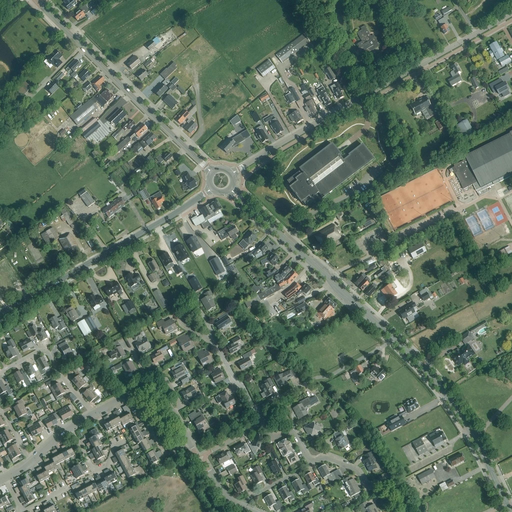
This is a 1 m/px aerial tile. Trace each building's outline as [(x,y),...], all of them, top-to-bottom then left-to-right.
[(75,2),(77,1),(77,0),(71,0),(70,1),(69,0),(65,0),(63,2),(66,5),(64,6),(68,10),(73,6),(74,7),(77,4),(75,2)] [(82,18),(85,15),(84,15),(87,13),(90,11),(85,5),(81,9),(73,16),(77,21),(81,17),(82,18)] [(447,9),(441,11),(444,17),(449,14),(452,12),(451,10),(449,7),(447,9)] [(442,17),(438,11),(433,15),(437,21),(442,17)] [(443,27),(441,28),(444,34),(449,31),(446,25),(448,24),(445,18),(438,21),(440,25),(442,25),(443,27)] [(374,49),(379,46),(377,44),(378,43),(373,35),(371,36),(365,26),(360,28),(362,30),(357,33),(362,42),(357,44),(359,47),(358,48),(363,56),(368,53),(366,50),(373,46),(374,49)] [(304,34),(276,55),(282,64),(310,42),(304,34)] [(156,46),(152,41),(146,46),(150,51),(156,46)] [(207,42),(200,49),(210,59),(217,52),(207,42)] [(499,48),(496,43),(496,44),(491,47),(491,46),(493,51),(490,53),(493,57),(492,57),(495,55),(498,60),(498,59),(499,58),(500,60),(500,61),(503,65),(502,66),(506,64),(506,63),(505,64),(503,59),(504,59),(503,59),(502,57),(503,56),(503,57),(504,57),(501,52),(503,51),(501,47),(499,48)] [(58,60),(62,56),(56,50),(55,51),(54,51),(53,52),(53,53),(46,59),(53,66),(54,64),(58,68),(62,63),(58,60)] [(179,66),(184,71),(199,55),(195,51),(179,66)] [(140,62),(141,61),(139,59),(138,60),(135,56),(131,59),(132,61),(128,65),(132,70),(140,63),(140,62)] [(146,67),(152,62),(155,60),(153,58),(144,65),(146,67)] [(74,72),(81,65),(76,60),(69,67),(66,70),(68,72),(71,69),(74,72)] [(269,60),(257,69),(263,78),(275,69),(269,60)] [(165,70),(160,75),(163,77),(165,80),(177,69),(175,67),(177,65),(176,65),(174,62),(166,70),(165,70)] [(456,64),(451,67),(453,71),(451,72),(451,74),(453,78),(448,81),(451,86),(461,81),(458,75),(457,73),(460,71),(456,64)] [(510,70),(508,66),(499,71),(501,75),(510,70)] [(336,78),(330,67),(323,71),(326,75),(327,75),(330,81),(336,78)] [(84,82),(91,75),(86,70),(79,77),(76,80),(78,82),(81,79),(84,82)] [(148,76),(151,73),(149,71),(147,73),(143,70),(136,75),(141,81),(148,75),(148,76)] [(56,83),(64,75),(61,72),(56,77),(53,80),(56,83)] [(102,81),(104,80),(101,77),(97,80),(96,80),(88,87),(86,84),(82,88),(85,93),(90,89),(90,88),(93,86),(98,92),(101,89),(99,86),(103,82),(102,81)] [(476,89),(480,87),(475,78),(471,80),(476,89)] [(186,92),(193,85),(186,79),(179,86),(186,92)] [(31,87),(25,82),(20,87),(26,92),(31,87)] [(52,95),(59,88),(53,82),(46,89),(52,95)] [(495,82),(490,85),(494,93),(495,93),(494,91),(497,90),(500,95),(509,90),(505,83),(498,87),(495,82)] [(333,85),(330,87),(334,95),(335,94),(338,99),(343,97),(341,92),(343,91),(338,83),(337,84),(333,85)] [(159,97),(167,89),(162,84),(154,92),(159,97)] [(169,95),(176,88),(174,85),(166,94),(168,96),(163,101),(172,109),(178,103),(169,95)] [(73,90),(69,86),(65,90),(69,94),(73,90)] [(179,86),(177,89),(183,95),(186,92),(179,86)] [(323,87),(317,90),(318,92),(320,96),(318,97),(322,103),(323,102),(325,105),(326,106),(327,106),(331,104),(328,99),(329,98),(323,87)] [(293,88),(289,90),(297,102),(300,100),(293,88)] [(103,107),(113,96),(106,89),(100,96),(99,94),(94,98),(94,97),(70,117),(77,126),(98,108),(94,104),(97,101),(103,107)] [(312,98),(317,96),(313,89),(308,91),(312,98)] [(291,93),(285,96),(290,104),(295,101),(291,93)] [(305,104),(307,107),(305,108),(307,112),(309,111),(310,114),(312,113),(312,114),(316,112),(314,107),(315,106),(308,94),(304,96),(306,100),(307,100),(308,102),(305,104)] [(430,118),(436,114),(432,107),(431,108),(429,103),(431,102),(428,96),(420,100),(418,101),(411,106),(415,114),(425,109),(430,118)] [(195,104),(187,113),(184,110),(175,120),(180,124),(186,118),(189,120),(191,117),(197,111),(196,105),(195,104)] [(116,125),(126,116),(120,109),(108,120),(111,123),(113,122),(116,125)] [(298,111),(292,114),(289,116),(292,122),(294,121),(295,121),(297,123),(303,120),(298,111)] [(256,112),(251,115),(256,123),(261,120),(256,112)] [(191,117),(189,120),(187,122),(189,124),(185,129),(190,134),(197,126),(192,122),(195,120),(191,117)] [(279,122),(278,122),(276,118),(269,122),(271,125),(271,126),(273,131),(274,130),(277,135),(282,132),(281,131),(283,130),(279,122)] [(124,124),(121,127),(112,136),(116,140),(128,128),(129,130),(135,124),(131,120),(126,126),(124,124)] [(465,142),(476,136),(467,120),(456,126),(465,142)] [(136,135),(138,138),(142,134),(147,129),(142,124),(127,138),(112,151),(115,155),(130,142),(130,141),(136,135)] [(98,130),(94,125),(82,135),(86,140),(98,130)] [(97,146),(114,130),(111,126),(93,142),(97,146)] [(261,126),(255,129),(257,131),(258,133),(256,135),(259,140),(260,139),(262,143),(268,140),(266,136),(267,135),(261,126)] [(451,129),(448,130),(455,145),(459,143),(451,129)] [(229,138),(220,147),(226,153),(234,144),(235,146),(245,140),(250,137),(246,130),(239,135),(239,137),(232,141),(229,138)] [(449,170),(451,174),(453,172),(454,174),(456,173),(458,178),(464,189),(473,185),(476,191),(477,191),(478,193),(479,196),(489,191),(487,188),(494,185),(511,175),(511,131),(510,132),(510,134),(465,156),(467,160),(454,166),(455,167),(449,170)] [(148,145),(156,138),(151,133),(139,144),(141,147),(143,149),(146,147),(146,146),(148,145)] [(138,144),(131,150),(135,154),(137,151),(139,153),(143,149),(141,147),(139,144),(138,144)] [(373,159),(362,145),(349,155),(349,156),(343,161),(340,156),(341,156),(332,144),(331,144),(300,168),(300,169),(299,169),(303,174),(301,176),(299,173),(288,181),(287,181),(288,182),(291,187),(290,188),(294,193),(293,194),(296,198),(297,197),(301,203),(301,202),(301,203),(303,201),(306,206),(307,206),(318,198),(316,195),(318,193),(322,198),(373,159)] [(166,162),(172,157),(172,156),(172,155),(171,154),(170,154),(168,153),(158,162),(160,164),(164,160),(166,162)] [(106,169),(112,164),(109,160),(103,165),(106,169)] [(190,190),(196,186),(195,184),(196,183),(194,179),(193,180),(191,178),(190,178),(187,173),(182,176),(185,181),(190,190)] [(144,190),(139,192),(144,200),(148,198),(144,190)] [(164,201),(162,197),(159,192),(150,198),(156,210),(161,207),(159,204),(164,201)] [(88,208),(94,203),(87,193),(80,197),(88,208)] [(119,198),(103,211),(108,218),(125,205),(123,203),(125,202),(125,201),(123,199),(122,198),(120,200),(119,198)] [(212,218),(219,214),(217,211),(221,209),(218,203),(219,203),(217,201),(216,201),(214,202),(209,205),(206,207),(206,206),(200,210),(205,219),(211,215),(212,218)] [(75,222),(68,210),(67,211),(65,208),(61,211),(63,215),(60,217),(63,222),(66,221),(69,226),(70,225),(72,229),(73,228),(78,234),(81,231),(75,222)] [(207,220),(199,225),(202,230),(210,226),(207,220)] [(341,238),(339,234),(340,233),(340,232),(341,231),(340,230),(339,229),(338,228),(337,228),(336,229),(334,224),(314,235),(318,242),(312,246),(314,251),(316,250),(317,251),(341,238)] [(235,234),(238,232),(234,226),(228,229),(227,227),(223,230),(218,233),(222,240),(226,238),(225,236),(228,234),(230,237),(230,236),(233,240),(237,238),(237,237),(235,234)] [(53,228),(46,232),(41,235),(43,239),(47,245),(59,239),(53,228)] [(244,239),(239,244),(242,248),(244,246),(246,248),(249,244),(250,245),(257,237),(251,233),(245,240),(244,239)] [(69,256),(78,251),(75,246),(77,245),(70,234),(59,240),(65,252),(67,251),(69,256)] [(195,238),(187,242),(194,254),(202,249),(195,238)] [(263,243),(257,250),(255,252),(248,256),(252,260),(261,255),(265,252),(264,251),(268,248),(263,243)] [(421,243),(408,250),(413,259),(426,252),(421,243)] [(176,248),(174,249),(180,261),(188,256),(186,253),(187,252),(184,248),(184,249),(181,245),(176,248)] [(511,252),(511,251),(509,246),(500,251),(503,257),(511,252)] [(160,257),(165,266),(165,267),(164,266),(164,267),(166,270),(167,270),(166,270),(170,268),(174,266),(172,263),(167,253),(160,257)] [(235,262),(243,256),(241,253),(233,258),(235,262)] [(268,260),(266,258),(260,261),(263,266),(264,265),(270,262),(272,264),(274,266),(275,266),(277,264),(277,263),(275,261),(278,258),(274,254),(268,260)] [(217,257),(210,261),(217,276),(224,272),(217,257)] [(153,272),(159,269),(154,261),(148,264),(153,272)] [(235,269),(232,264),(226,267),(229,272),(231,276),(237,273),(235,269)] [(289,274),(287,272),(290,269),(290,268),(288,266),(287,266),(279,274),(275,276),(279,283),(283,280),(289,274)] [(275,275),(278,271),(274,267),(271,271),(270,269),(265,272),(268,278),(275,275)] [(378,277),(387,271),(384,267),(381,269),(382,270),(376,274),(378,277)] [(281,289),(280,287),(288,283),(289,283),(290,283),(291,283),(292,281),(293,282),(298,276),(296,274),(293,271),(293,272),(292,271),(285,279),(286,279),(278,284),(257,295),(261,301),(277,292),(281,289)] [(133,276),(131,273),(124,277),(126,281),(127,281),(131,287),(137,284),(136,282),(141,279),(138,274),(133,276)] [(364,279),(366,276),(363,273),(361,276),(359,275),(356,279),(353,282),(357,285),(360,282),(360,283),(364,279)] [(189,281),(195,292),(201,289),(195,277),(189,281)] [(365,288),(370,283),(369,281),(370,280),(367,277),(365,280),(361,284),(362,284),(359,287),(362,291),(365,287),(365,288)] [(121,290),(116,282),(112,284),(112,283),(108,285),(108,287),(104,289),(109,296),(113,294),(114,294),(118,292),(120,296),(123,294),(121,290)] [(292,288),(290,289),(294,294),(296,292),(301,287),(297,283),(292,288)] [(374,289),(377,286),(374,283),(371,286),(367,290),(368,290),(365,293),(369,297),(371,294),(372,294),(376,290),(374,289)] [(393,283),(383,289),(390,299),(396,294),(393,290),(397,288),(393,283)] [(305,295),(306,296),(307,296),(310,293),(310,292),(309,291),(311,289),(306,284),(301,290),(296,294),(298,296),(303,292),(306,294),(305,295)] [(254,285),(251,289),(256,294),(259,290),(254,285)] [(421,295),(421,296),(424,301),(430,298),(431,299),(433,298),(429,291),(428,292),(426,288),(422,291),(419,293),(421,295)] [(159,289),(153,293),(158,301),(163,298),(163,297),(159,289)] [(210,296),(212,295),(210,291),(204,294),(206,297),(201,300),(207,311),(215,306),(210,296)] [(95,299),(93,295),(87,299),(89,303),(90,303),(93,308),(99,305),(99,304),(103,302),(100,296),(95,299)] [(163,298),(158,301),(161,305),(163,310),(168,307),(166,302),(163,298)] [(333,309),(337,306),(329,298),(325,302),(316,313),(319,315),(318,317),(321,319),(322,318),(324,320),(334,310),(333,309)] [(130,301),(124,305),(128,312),(129,312),(130,314),(136,311),(130,301)] [(411,314),(414,313),(412,309),(416,306),(413,303),(406,307),(407,308),(404,310),(403,309),(399,312),(404,319),(406,317),(410,322),(414,319),(411,314)] [(302,305),(295,308),(299,314),(305,311),(302,305)] [(78,311),(75,312),(73,307),(65,311),(66,311),(67,314),(66,316),(70,319),(72,322),(79,318),(78,317),(80,315),(78,311)] [(225,328),(232,324),(227,316),(228,316),(226,312),(218,317),(220,321),(215,324),(219,330),(224,327),(225,328)] [(56,316),(49,320),(54,329),(58,327),(60,331),(66,328),(63,322),(60,324),(56,316)] [(97,329),(90,317),(84,320),(92,332),(97,329)] [(92,332),(84,320),(77,324),(85,336),(92,332)] [(167,335),(176,329),(171,320),(165,323),(163,320),(156,323),(160,330),(163,329),(167,335)] [(37,335),(41,342),(47,338),(43,330),(38,332),(34,325),(29,328),(34,337),(37,335)] [(474,339),(469,331),(460,338),(465,345),(474,339)] [(145,349),(150,346),(146,339),(142,341),(141,337),(142,337),(140,333),(133,337),(135,340),(137,339),(139,343),(136,344),(140,352),(142,350),(143,351),(145,350),(145,349)] [(185,352),(193,347),(187,336),(186,337),(184,335),(177,339),(178,342),(179,341),(185,352)] [(238,346),(242,344),(238,337),(231,341),(233,344),(227,347),(231,354),(240,349),(238,346)] [(10,347),(4,350),(9,359),(16,355),(12,348),(16,346),(12,339),(7,342),(10,347)] [(33,346),(29,339),(20,345),(23,351),(33,346)] [(72,353),(65,342),(59,345),(65,357),(72,353)] [(117,359),(125,355),(119,344),(110,349),(112,352),(113,351),(114,352),(110,354),(112,359),(116,357),(117,359)] [(160,352),(163,351),(168,348),(166,345),(161,347),(156,350),(158,353),(151,357),(154,363),(163,358),(160,352)] [(467,346),(452,357),(458,366),(463,362),(463,364),(465,364),(466,364),(468,363),(468,362),(468,360),(467,359),(473,355),(467,346)] [(252,356),(251,354),(256,352),(254,349),(250,352),(243,356),(245,359),(238,363),(242,370),(252,365),(248,358),(252,356)] [(196,353),(200,360),(203,366),(212,361),(207,351),(204,352),(202,350),(196,353)] [(43,358),(37,361),(41,368),(38,369),(41,376),(46,373),(44,369),(48,367),(43,358)] [(123,366),(128,375),(129,377),(133,376),(131,373),(136,371),(131,362),(123,366)] [(187,371),(183,364),(175,369),(177,370),(171,373),(175,381),(179,379),(183,386),(190,382),(184,373),(187,371)] [(35,372),(31,365),(25,368),(29,376),(34,374),(37,379),(38,382),(43,379),(41,376),(38,370),(35,372)] [(363,372),(359,366),(354,369),(354,370),(349,373),(353,378),(351,379),(354,384),(359,381),(354,374),(356,373),(358,375),(363,372)] [(381,376),(385,372),(380,368),(379,370),(374,366),(370,371),(372,372),(370,374),(375,379),(377,377),(380,380),(382,377),(381,376)] [(216,382),(224,378),(219,369),(214,372),(215,374),(212,375),(216,382)] [(31,385),(24,373),(21,375),(19,371),(13,375),(18,383),(23,381),(27,388),(31,385)] [(285,381),(293,377),(290,371),(282,375),(282,374),(274,378),(279,388),(287,384),(285,381)] [(72,381),(75,385),(83,379),(79,375),(80,375),(77,372),(72,377),(74,379),(72,381)] [(86,383),(83,379),(75,385),(79,390),(81,388),(83,390),(89,385),(87,383),(86,383)] [(270,387),(272,386),(273,385),(270,379),(264,382),(266,385),(261,387),(264,393),(261,394),(263,398),(266,396),(273,393),(270,387)] [(5,387),(1,381),(0,382),(0,393),(6,390),(8,394),(12,392),(8,385),(5,387)] [(62,388),(59,383),(56,385),(55,382),(49,385),(50,388),(51,388),(53,393),(62,388)] [(94,392),(91,389),(94,387),(91,384),(89,385),(83,390),(85,392),(83,394),(87,398),(94,392)] [(195,401),(203,396),(200,393),(196,395),(192,387),(182,392),(187,400),(193,397),(195,401)] [(64,393),(62,388),(53,393),(56,398),(55,398),(57,401),(63,397),(62,395),(64,393)] [(98,396),(94,392),(87,398),(90,403),(93,401),(95,403),(100,398),(98,396)] [(235,404),(231,397),(229,398),(226,392),(215,398),(218,404),(223,402),(226,408),(235,404)] [(68,396),(73,402),(77,399),(73,394),(71,394),(68,396)] [(304,408),(313,404),(314,404),(318,402),(315,396),(310,399),(309,397),(299,403),(300,405),(294,408),(295,410),(294,410),(297,416),(298,416),(299,419),(307,414),(305,411),(306,410),(304,408)] [(410,412),(419,407),(415,399),(411,401),(411,400),(406,403),(406,404),(403,406),(406,411),(399,415),(400,417),(387,423),(391,431),(405,424),(401,416),(407,413),(407,414),(408,413),(408,414),(411,413),(410,412)] [(14,408),(16,413),(25,408),(22,403),(23,403),(21,400),(15,404),(16,406),(14,408)] [(68,407),(63,409),(68,418),(73,415),(71,413),(74,411),(71,405),(68,406),(68,407)] [(126,414),(124,416),(128,423),(133,420),(129,413),(130,412),(127,406),(123,408),(126,414)] [(336,407),(330,411),(335,417),(340,412),(336,407)] [(27,412),(25,408),(16,413),(19,418),(22,416),(23,419),(24,419),(28,416),(29,416),(32,414),(30,410),(27,412)] [(68,418),(63,409),(58,412),(58,411),(55,413),(59,419),(61,418),(63,421),(68,418)] [(128,423),(124,416),(121,417),(118,410),(115,412),(122,424),(123,426),(128,423)] [(122,424),(115,412),(113,413),(115,417),(113,419),(117,426),(122,424)] [(200,432),(208,427),(201,416),(202,415),(200,412),(196,414),(197,415),(191,418),(200,432)] [(56,421),(59,419),(55,413),(53,414),(53,415),(48,417),(53,426),(58,423),(56,421)] [(44,419),(40,421),(44,427),(46,426),(48,429),(53,426),(48,417),(47,415),(43,417),(44,419)] [(117,426),(113,419),(111,420),(108,416),(106,417),(112,429),(117,426)] [(112,429),(106,417),(103,418),(106,423),(103,424),(106,429),(107,431),(107,432),(112,429)] [(41,429),(44,427),(40,421),(38,423),(33,425),(38,434),(43,431),(41,429)] [(38,434),(33,425),(32,423),(28,426),(29,428),(25,429),(29,436),(31,434),(33,437),(38,434)] [(129,430),(132,435),(140,431),(138,428),(143,426),(141,423),(129,430)] [(316,432),(320,430),(317,425),(315,426),(313,423),(304,428),(308,435),(310,434),(312,438),(317,435),(316,432)] [(4,431),(3,429),(0,430),(0,437),(1,440),(10,435),(7,430),(4,431)] [(99,440),(97,436),(99,434),(96,429),(89,432),(92,438),(89,439),(90,442),(86,444),(87,447),(99,440)] [(347,445),(350,444),(346,436),(344,436),(341,430),(333,434),(336,439),(335,440),(338,445),(337,445),(340,450),(344,448),(345,449),(348,447),(347,445)] [(135,439),(147,433),(145,431),(141,433),(140,431),(132,435),(135,439)] [(149,431),(147,433),(135,439),(138,444),(140,443),(145,440),(144,438),(151,434),(149,431)] [(442,441),(446,439),(442,432),(436,435),(435,433),(429,436),(435,448),(443,443),(442,441)] [(12,440),(10,435),(1,440),(4,444),(3,445),(5,447),(11,444),(10,441),(12,440)] [(261,441),(262,438),(261,438),(261,436),(257,435),(257,436),(255,436),(254,439),(253,439),(253,441),(253,442),(253,444),(249,446),(252,452),(254,455),(256,453),(255,453),(257,448),(258,447),(259,448),(260,444),(262,443),(262,442),(261,441)] [(420,438),(412,443),(419,456),(427,452),(420,438)] [(142,448),(154,441),(153,439),(149,441),(147,439),(145,440),(140,443),(142,448)] [(102,445),(99,440),(87,447),(88,449),(93,447),(94,449),(99,446),(100,447),(102,445)] [(291,463),(297,460),(294,454),(292,451),(293,451),(287,440),(278,445),(284,456),(288,453),(290,456),(288,458),(291,463)] [(151,446),(156,444),(154,441),(142,448),(145,453),(153,449),(151,446)] [(246,454),(251,451),(246,443),(243,445),(242,443),(233,448),(237,455),(244,451),(246,454)] [(12,446),(11,444),(5,447),(6,450),(7,450),(9,455),(18,450),(15,445),(12,446)] [(66,445),(63,446),(70,458),(75,455),(71,448),(68,449),(66,445)] [(70,458),(63,446),(61,447),(63,451),(61,453),(65,460),(70,458)] [(102,451),(100,447),(99,446),(94,449),(92,450),(93,453),(89,455),(90,458),(102,451)] [(18,456),(21,455),(18,450),(9,455),(12,459),(11,460),(13,463),(19,459),(18,456)] [(65,460),(61,453),(58,454),(56,450),(54,451),(60,463),(65,460)] [(113,461),(125,455),(123,450),(115,454),(117,457),(112,459),(113,461)] [(60,463),(54,451),(51,452),(54,457),(51,458),(53,462),(53,461),(55,465),(56,465),(60,463)] [(105,456),(102,451),(90,458),(91,460),(96,458),(97,460),(105,456)] [(149,460),(161,453),(160,451),(155,453),(154,451),(146,455),(149,460)] [(223,454),(216,457),(218,461),(220,464),(229,459),(230,460),(233,458),(230,451),(226,453),(225,453),(223,454)] [(369,472),(377,468),(373,461),(375,460),(371,452),(365,455),(367,460),(363,461),(365,465),(366,465),(369,472)] [(158,458),(162,456),(161,453),(149,460),(152,465),(159,461),(158,458)] [(452,467),(464,460),(461,454),(448,460),(452,467)] [(128,460),(125,455),(113,461),(115,464),(119,461),(120,464),(128,460)] [(53,461),(53,462),(51,463),(48,458),(46,460),(52,472),(58,469),(56,465),(55,465),(53,461)] [(52,472),(46,460),(44,461),(46,465),(43,467),(45,470),(48,474),(52,472)] [(118,471),(130,464),(128,460),(120,464),(122,466),(117,469),(118,471)] [(275,461),(272,463),(267,465),(270,469),(274,474),(280,471),(276,464),(277,464),(275,461)] [(133,469),(130,464),(118,471),(120,473),(124,471),(125,473),(126,473),(133,469)] [(74,474),(86,468),(85,465),(80,468),(79,465),(71,469),(74,474)] [(234,465),(227,469),(230,475),(235,473),(236,474),(239,472),(236,465),(234,466),(234,465)] [(330,482),(336,479),(333,472),(330,474),(325,465),(318,469),(323,478),(327,476),(330,482)] [(256,484),(262,481),(259,474),(262,473),(258,466),(253,469),(255,473),(251,476),(256,484)] [(45,470),(43,471),(41,467),(38,468),(45,480),(50,478),(48,474),(45,470)] [(45,480),(38,468),(36,469),(38,474),(36,475),(40,483),(45,480)] [(83,472),(87,470),(86,468),(74,474),(77,479),(84,475),(83,472)] [(108,469),(106,470),(112,483),(117,480),(113,472),(111,474),(108,469)] [(136,474),(133,469),(126,473),(125,473),(121,476),(122,478),(127,476),(128,478),(136,474)] [(422,484),(435,477),(431,469),(417,476),(422,484)] [(112,483),(106,470),(104,472),(106,476),(103,478),(104,480),(105,480),(108,485),(112,483)] [(314,486),(320,483),(317,478),(314,479),(311,473),(304,476),(309,484),(312,482),(314,486)] [(105,480),(104,480),(102,481),(99,475),(96,476),(98,478),(104,490),(109,487),(108,485),(105,480)] [(239,493),(246,490),(243,484),(245,482),(242,476),(238,478),(240,482),(235,485),(239,493)] [(349,477),(340,482),(342,485),(344,488),(346,487),(351,497),(354,495),(356,499),(358,497),(357,494),(360,492),(353,479),(351,480),(349,477)] [(104,490),(98,478),(95,479),(98,483),(95,485),(98,490),(99,493),(104,490)] [(27,485),(30,484),(27,479),(21,482),(19,483),(21,486),(14,489),(15,491),(27,485)] [(95,485),(94,482),(91,484),(89,479),(87,481),(93,493),(98,490),(95,485)] [(303,493),(308,491),(304,484),(302,486),(299,479),(291,483),(297,493),(301,491),(303,493)] [(93,493),(87,481),(84,482),(87,486),(84,488),(88,495),(93,493)] [(84,498),(77,486),(76,484),(71,487),(73,490),(75,488),(77,492),(75,493),(75,494),(73,496),(74,499),(75,499),(77,498),(79,501),(84,498)] [(30,490),(27,485),(15,491),(17,494),(21,491),(22,494),(30,490)] [(88,495),(84,488),(82,489),(79,485),(77,486),(84,498),(88,495)] [(290,501),(292,499),(295,498),(291,491),(289,493),(286,487),(278,491),(284,500),(288,498),(290,501)] [(20,501),(32,495),(30,490),(22,494),(24,496),(19,499),(20,501)] [(0,493),(0,499),(4,506),(9,503),(5,496),(2,497),(0,493)] [(36,501),(32,495),(20,501),(22,503),(25,502),(27,506),(36,501)] [(271,495),(264,498),(269,507),(273,505),(277,511),(283,508),(279,501),(275,503),(271,495)] [(48,501),(45,503),(50,511),(56,511),(53,504),(50,506),(48,501)] [(309,511),(308,509),(312,507),(309,502),(303,505),(305,508),(302,509),(303,510),(298,511),(309,511)] [(378,511),(374,505),(368,508),(365,503),(359,506),(362,511),(364,511),(367,510),(368,511),(378,511)]
